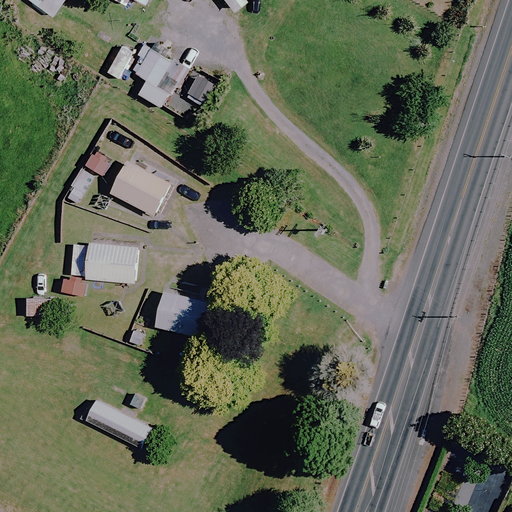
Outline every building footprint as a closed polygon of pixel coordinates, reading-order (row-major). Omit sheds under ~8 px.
[(172,95),(175,98),(200,59),(184,49),(173,65),(146,47),(140,56),(148,61),(139,76),(150,83),(142,96),(162,109),(172,95)] [(136,55),(125,48),(109,74),(120,81),(136,55)] [(228,75),(204,62),(198,73),(209,79),(190,117),(204,124),(228,75)] [(174,185),(130,162),(113,195),(157,218),(174,185)] [(96,177),(84,171),(69,200),(81,206),(96,177)] [(141,249),(77,242),(73,279),(137,286),(141,249)] [(215,304),(167,293),(158,329),(207,340),(215,304)] [(54,301),(30,300),(29,317),(53,318),(54,301)] [(154,430),(98,401),(88,422),(144,451),(154,430)]
